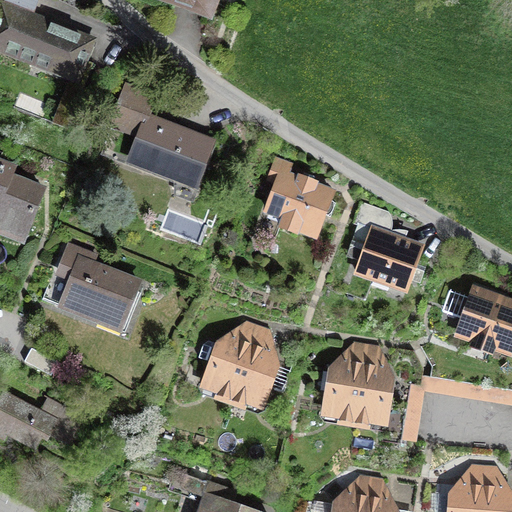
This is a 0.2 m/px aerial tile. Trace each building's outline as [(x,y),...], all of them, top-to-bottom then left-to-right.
[(84,60),(91,41),(32,17),(38,0),(4,0),(0,12),(0,43),(87,78),(93,64),(84,60)] [(176,0),(207,11),(211,0),(176,0)] [(102,149),(196,185),(212,143),(172,128),(170,130),(145,121),(155,96),(127,86),(102,149)] [(290,166),(276,161),(272,172),(280,175),(267,211),(284,217),(280,227),(297,233),(298,230),(315,236),(332,193),(315,187),(316,183),(299,176),(298,180),(286,176),(290,166)] [(13,169),(0,164),(0,229),(23,239),(42,191),(9,178),(13,169)] [(421,247),(358,224),(354,235),(369,240),(357,273),(373,279),(372,284),(387,290),(389,285),(405,291),(421,247)] [(101,314),(123,322),(130,305),(135,307),(138,298),(133,296),(138,283),(92,265),(96,256),(69,245),(58,273),(72,279),(61,305),(98,320),(101,314)] [(511,342),(511,304),(475,291),(459,334),(509,351),(511,342)] [(215,393),(232,399),(251,345),(230,338),(219,345),(209,341),(203,344),(199,357),(213,362),(205,385),(217,389),(215,393)] [(272,353),(251,345),(232,399),(248,405),(249,401),(261,405),(276,365),(272,353)] [(58,362),(32,348),(24,362),(51,376),(58,362)] [(337,418),(354,421),(363,365),(341,362),(332,370),(325,412),(338,414),(337,418)] [(385,369),(363,365),(354,421),(371,424),(372,420),(385,422),(391,380),(385,369)] [(421,387),(411,385),(403,442),(416,444),(424,392),(511,404),(511,390),(423,377),(421,387)] [(6,393),(3,391),(0,397),(0,437),(3,440),(7,433),(35,448),(41,436),(47,439),(57,421),(74,431),(81,418),(48,400),(41,413),(5,394),(6,393)] [(207,496),(201,511),(251,511),(231,505),(236,492),(213,484),(208,497),(207,496)] [(480,511),(482,487),(460,485),(452,495),(450,511),(480,511)] [(505,489),(482,487),(480,511),(510,511),(511,499),(505,489)] [(365,511),(367,498),(345,494),(336,503),(334,511),(365,511)] [(395,511),(390,501),(367,498),(365,511),(395,511)]
